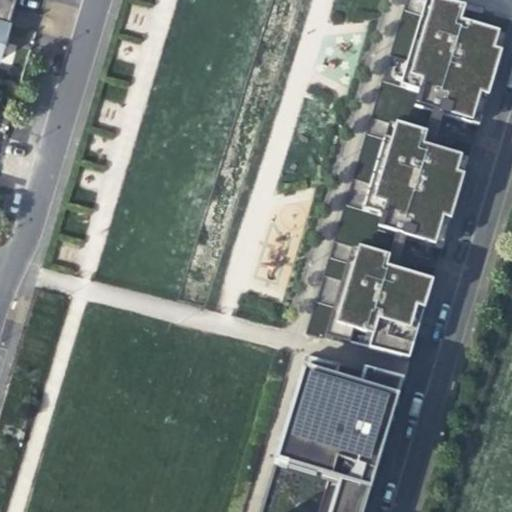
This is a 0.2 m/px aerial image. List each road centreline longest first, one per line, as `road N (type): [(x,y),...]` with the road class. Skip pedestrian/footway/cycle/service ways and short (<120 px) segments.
road 1 (residential): [(404,511),(511,152)]
road 2 (residential): [(90,0),(8,271)]
